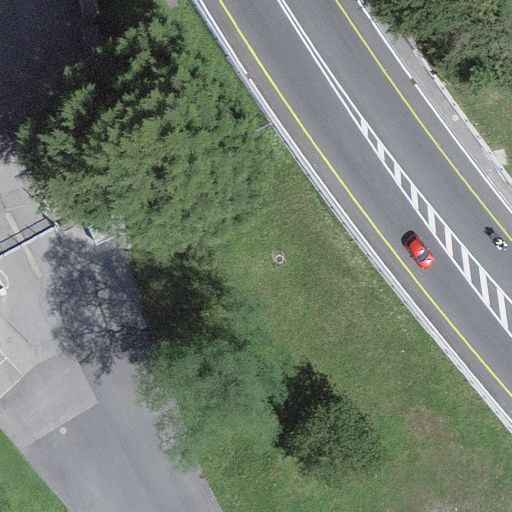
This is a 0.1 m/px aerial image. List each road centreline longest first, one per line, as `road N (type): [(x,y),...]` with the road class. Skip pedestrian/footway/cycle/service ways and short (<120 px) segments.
road 1 (primary): [(370,134),(511,367)]
road 2 (unclassified): [(41,282),(156,511)]
road 3 (primary): [(511,273),(370,134)]
road 4 (primary): [(278,0),(370,134)]
